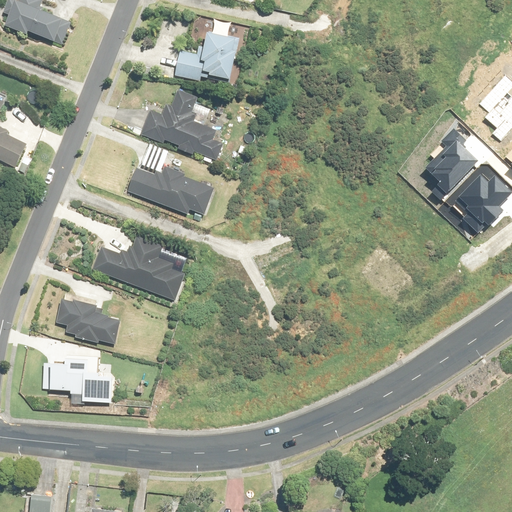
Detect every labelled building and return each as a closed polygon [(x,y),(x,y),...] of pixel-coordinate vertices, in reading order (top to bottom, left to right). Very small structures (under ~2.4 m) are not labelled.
[(73,24),(39,10),(43,0),(10,0),(3,19),(9,21),(7,27),(29,36),(30,31),(65,45),(73,24)] [(240,39),(229,37),(230,24),(215,22),(214,36),(209,35),(207,47),(199,46),(198,54),(180,52),(177,77),(203,80),(235,84),(240,39)] [(164,116),(151,111),(141,134),(165,144),(166,140),(181,146),(179,150),(194,156),(196,152),(206,157),(205,161),(215,165),(224,144),(214,140),(217,132),(205,127),(211,111),(195,104),(198,98),(181,90),(174,107),(169,105),(164,116)] [(26,144),(9,135),(10,133),(0,127),(0,122),(2,119),(0,117),(0,113),(6,102),(0,99),(0,159),(14,167),(26,144)] [(456,142),(440,129),(403,172),(435,199),(467,162),(451,148),(456,142)] [(511,135),(505,143),(511,148),(498,163),(511,174),(511,135)] [(156,176),(138,169),(129,192),(188,215),(190,209),(205,215),(215,189),(185,177),(186,175),(165,167),(163,173),(158,172),(156,176)] [(466,178),(442,205),(473,232),(489,213),(485,209),(499,193),(481,178),(475,186),(466,178)] [(173,271),(175,265),(160,259),(164,248),(138,238),(134,248),(130,247),(128,253),(122,250),(120,255),(102,248),(94,270),(175,302),(185,275),(173,271)] [(102,316),(104,309),(75,301),(75,303),(63,300),(57,323),(69,326),(67,333),(77,336),(77,338),(99,345),(100,340),(116,345),(122,322),(102,316)] [(113,403),(115,378),(110,374),(110,368),(103,368),(103,374),(88,374),(88,361),(68,361),(67,366),(45,365),(44,389),(52,389),(52,391),(72,392),(72,395),(84,395),(84,402),(113,403)] [(51,511),(52,497),(32,496),(31,511),(51,511)]
